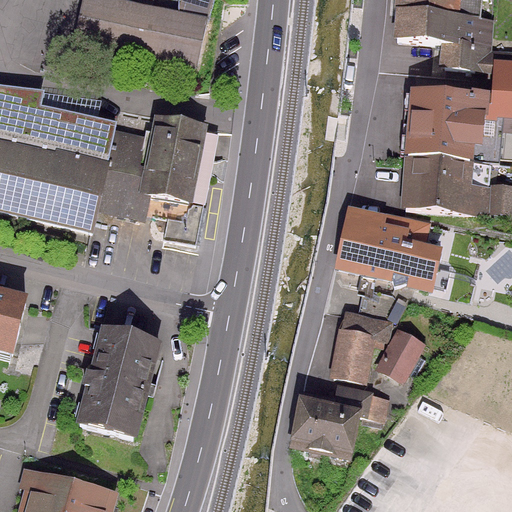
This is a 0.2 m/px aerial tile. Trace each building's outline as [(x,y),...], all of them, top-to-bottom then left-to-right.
[(210,23),(98,0),(86,0),(77,45),(200,71),(210,23)] [(482,0),(401,0),(401,16),(482,20),(482,0)] [(482,20),(401,16),(396,45),(443,48),(442,72),(478,75),(482,20)] [(495,102),(495,124),(511,124),(511,58),(496,58),(495,102)] [(47,98),(0,90),(0,222),(96,242),(101,216),(149,222),(153,200),(190,207),(204,132),(157,123),(154,140),(43,114),(47,98)] [(411,97),(408,163),(492,168),(495,124),(495,102),(411,97)] [(492,168),(408,163),(403,211),(491,217),(492,190),(492,168)] [(491,217),(511,217),(511,190),(492,190),(491,217)] [(351,210),(337,275),(364,281),(436,296),(446,252),(429,249),(433,227),(351,210)] [(0,355),(12,359),(28,305),(0,297),(0,355)] [(381,322),(346,315),(330,402),(364,408),(381,322)] [(106,333),(80,429),(134,444),(148,392),(160,347),(106,333)] [(401,333),(376,373),(406,391),(430,351),(401,333)] [(355,468),(364,408),(330,402),(302,398),(293,458),(355,468)] [(15,511),(112,511),(116,498),(26,474),(15,511)]
